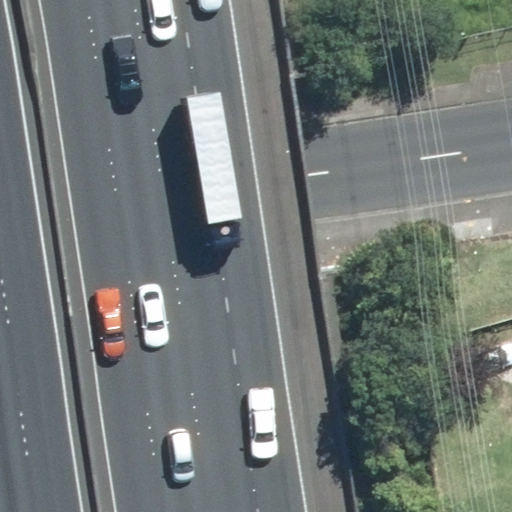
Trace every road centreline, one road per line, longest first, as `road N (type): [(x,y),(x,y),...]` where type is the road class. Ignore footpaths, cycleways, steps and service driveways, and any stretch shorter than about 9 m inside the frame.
road 1 (motorway): [(87,0),(165,511)]
road 2 (tertiary): [(511,142),(0,217)]
road 3 (motorway): [(34,511),(0,274)]
